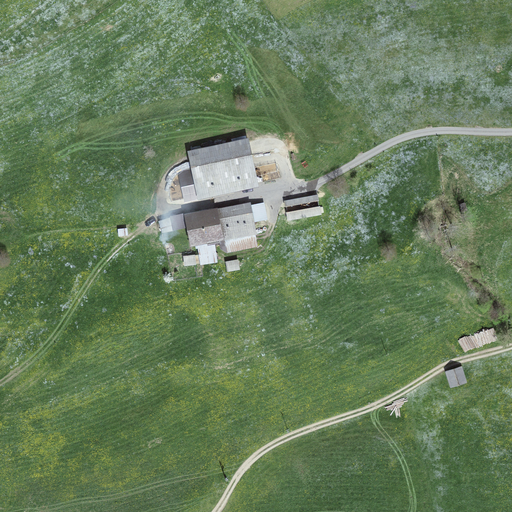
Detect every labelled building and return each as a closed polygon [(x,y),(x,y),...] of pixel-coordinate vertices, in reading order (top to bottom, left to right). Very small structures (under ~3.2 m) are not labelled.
[(193,156),(199,192),(231,187),(232,193),(257,189),(250,147),(193,156)] [(318,195),(286,201),(289,218),(321,213),(318,195)] [(230,251),(257,246),(255,234),(257,233),(254,221),(265,219),(261,204),(189,218),(194,240),(198,239),(202,262),(217,260),(213,236),(219,235),(220,241),(227,239),(230,251)] [(169,217),(160,221),(162,230),(172,229),(169,217)] [(226,254),(228,262),(239,260),(237,252),(226,254)] [(194,255),(184,256),(185,264),(195,263),(194,255)] [(447,373),(454,385),(463,380),(457,368),(447,373)]
